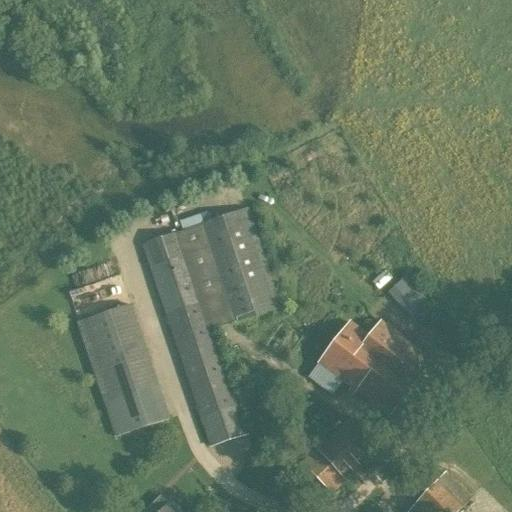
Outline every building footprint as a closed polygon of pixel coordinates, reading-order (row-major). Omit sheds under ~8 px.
[(248,209),(180,232),(213,332),(230,326),(282,308),(248,209)] [(213,332),(180,232),(142,245),(149,267),(210,448),(248,434),(213,332)] [(391,291),(416,321),(436,305),(410,274),(391,291)] [(132,304),(77,324),(116,439),(170,420),(132,304)] [(350,324),(320,364),(389,417),(431,362),(381,323),(369,339),(350,324)] [(301,463),(321,484),(335,470),(345,482),(380,449),(351,417),(301,463)] [(407,511),(459,511),(473,498),(446,472),(407,511)] [(180,511),(171,502),(168,505),(161,497),(146,511),(180,511)]
